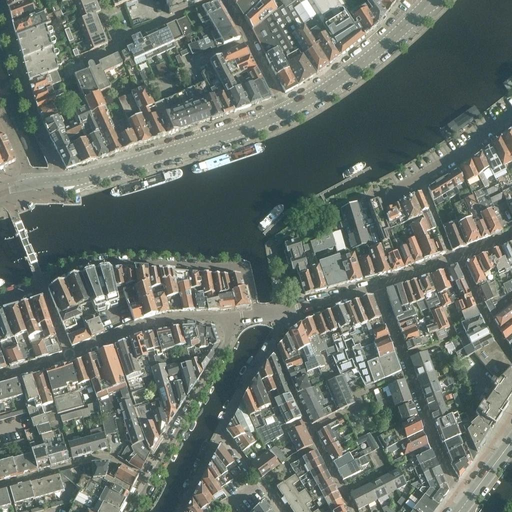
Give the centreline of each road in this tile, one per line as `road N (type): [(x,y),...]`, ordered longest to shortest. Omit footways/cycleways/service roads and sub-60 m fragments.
road 1 (residential): [(252,315),(245,266),(101,263),(40,283)]
road 2 (residential): [(376,284),(449,480),(467,501)]
road 3 (residential): [(287,109),(62,180)]
road 4 (residential): [(354,511),(269,344)]
road 5 (residential): [(62,180),(31,112),(0,4)]
road 6 (residential): [(230,318),(226,342),(150,479)]
road 7 (residential): [(68,354),(163,319),(230,318)]
road 8 (residential): [(0,486),(101,457),(150,479)]
road 9 (residential): [(385,197),(511,122)]
road 10 (residential): [(403,23),(287,109)]
